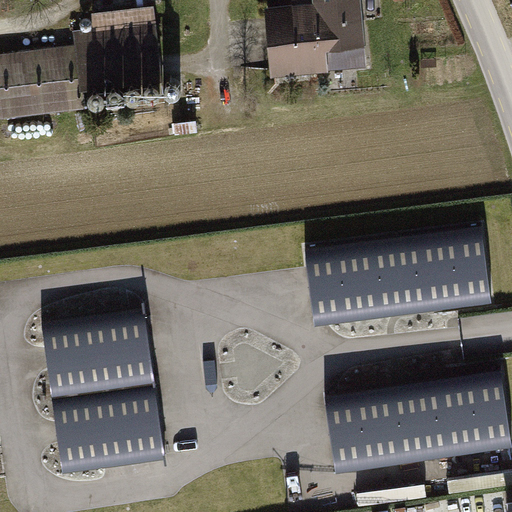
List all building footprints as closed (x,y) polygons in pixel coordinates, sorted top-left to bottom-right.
[(101,35),(0,49),(0,114),(0,118),(91,105),(89,90),(176,78),(165,0),(97,10),(101,35)] [(377,0),(326,0),(327,4),(280,8),(286,75),(344,70),(342,49),(381,46),(377,0)] [(483,222),(308,243),(320,322),(495,297),(483,222)] [(168,449),(148,302),(43,316),(64,464),(168,449)] [(511,417),(503,363),(328,389),(341,467),(511,439),(511,417)]
